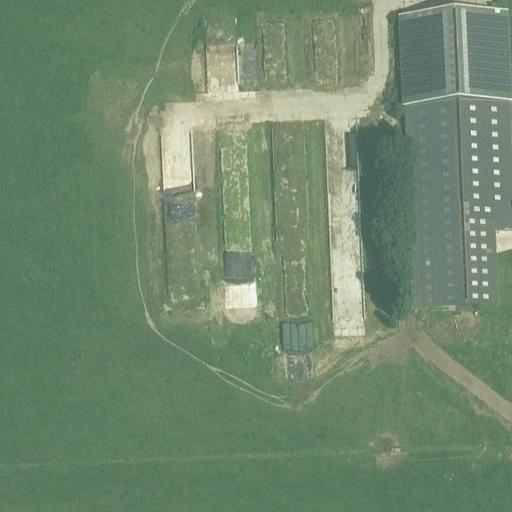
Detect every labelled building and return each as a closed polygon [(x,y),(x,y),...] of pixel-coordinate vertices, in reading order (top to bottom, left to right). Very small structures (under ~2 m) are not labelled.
[(402,18),(405,107),(408,236),(412,313),(497,309),(494,232),(511,231),(511,167),(506,15),(402,18)] [(226,119),(226,131),(251,131),(251,120),(226,119)] [(173,218),(198,219),(199,192),(173,191),(173,218)] [(341,324),(341,346),(382,347),(382,324),(341,324)] [(406,331),(406,338),(442,339),(442,332),(406,331)] [(264,360),(265,339),(246,339),(245,360),(264,360)]
